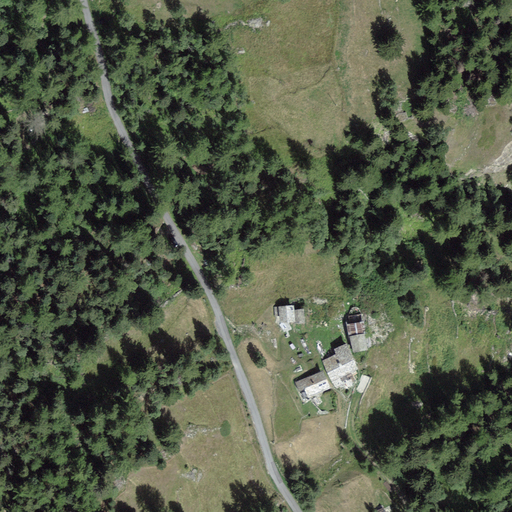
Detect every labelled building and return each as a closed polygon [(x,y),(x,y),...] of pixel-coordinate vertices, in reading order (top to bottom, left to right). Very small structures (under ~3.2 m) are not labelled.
[(288,316),(286,296),(267,298),(270,319),(288,316)] [(342,307),(329,311),(336,337),(350,333),(342,307)] [(368,347),(365,320),(351,322),(354,349),(368,347)] [(303,354),(314,370),(334,355),(323,340),(303,354)] [(282,373),(291,388),(310,377),(301,361),(282,373)]
